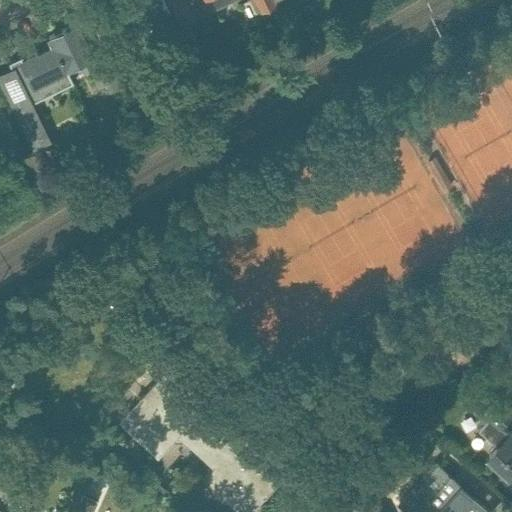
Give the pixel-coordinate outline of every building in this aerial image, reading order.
[(124,0),(128,8),(114,15),(124,36),(140,29),(137,23),(153,16),(160,31),(162,29),(164,33),(168,31),(169,34),(170,33),(180,54),(186,51),(184,48),(197,42),(186,21),(176,25),(163,0),(124,0)] [(206,0),(210,9),(228,0),(255,0),(260,10),(275,2),(273,0),(206,0)] [(102,47),(86,55),(82,45),(85,44),(83,41),(75,23),(49,36),(53,44),(54,44),(65,66),(78,60),(85,72),(90,70),(98,87),(104,84),(109,92),(121,85),(102,47)] [(73,82),(65,66),(54,44),(53,44),(35,53),(33,49),(8,61),(11,67),(0,72),(0,82),(31,148),(50,139),(32,101),(73,82)] [(420,117),(414,106),(394,117),(393,118),(399,128),(400,127),(420,117)] [(447,303),(443,295),(431,301),(436,310),(447,303)] [(511,345),(511,330),(509,330),(499,341),(491,351),(509,355),(511,345)] [(124,426),(125,426),(127,424),(150,445),(153,447),(157,447),(161,446),(164,444),(175,432),(177,434),(180,432),(214,463),(201,476),(222,495),(240,511),(249,511),(286,473),(232,422),(221,433),(200,414),(201,412),(198,409),(197,410),(189,403),(199,392),(169,364),(138,398),(144,403),(124,426)] [(511,406),(490,389),(472,410),(485,421),(479,428),(498,445),(489,454),(504,469),(511,475),(511,432),(510,431),(510,432),(502,424),(511,412),(511,406)] [(411,511),(491,511),(494,509),(438,461),(400,502),(411,511)] [(74,510),(73,511),(91,511),(97,499),(82,492),(74,510)] [(339,511),(382,511),(370,500),(368,502),(358,493),(340,511),(339,511)]
